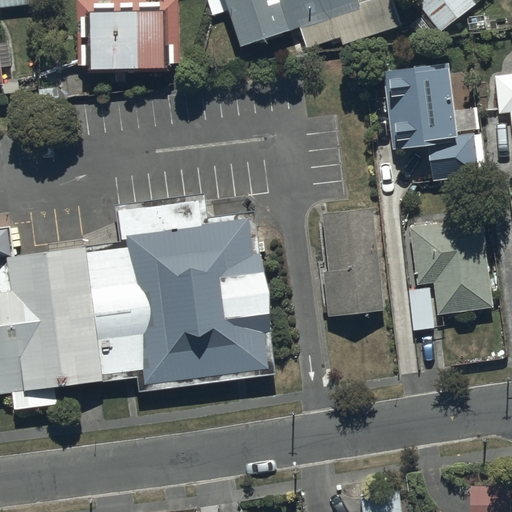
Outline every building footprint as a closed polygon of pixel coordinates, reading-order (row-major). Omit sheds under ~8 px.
[(30,0),(0,0),(0,8),(31,5),(30,0)] [(353,0),(221,0),(222,2),(208,6),(211,20),(229,16),(242,59),(290,44),(289,39),(300,36),(306,54),(340,43),(343,53),(402,33),(390,0),(387,0),(357,10),(353,0)] [(412,0),(441,37),(475,10),(467,0),(412,0)] [(176,3),(79,5),(80,77),(92,77),(92,83),(167,82),(167,78),(177,78),(176,3)] [(0,83),(3,83),(1,68),(12,66),(9,40),(0,41),(0,83)] [(458,142),(450,72),(385,80),(394,157),(429,153),(433,187),(487,181),(483,139),(458,142)] [(511,79),(496,81),(500,120),(511,119),(511,130),(511,79)] [(125,244),(87,249),(103,369),(123,367),(144,364),(146,378),(146,382),(195,376),(196,380),(225,376),(224,374),(224,371),(271,365),(266,329),(274,328),(263,246),(256,247),(252,212),(207,218),(204,196),(120,207),(125,244)] [(369,209),(325,214),(331,273),(327,274),(331,309),(380,304),(369,209)] [(0,388),(12,387),(14,403),(56,398),(55,392),(54,382),(99,376),(104,375),(103,369),(87,249),(87,243),(13,253),(9,224),(0,225),(0,388)] [(484,227),(411,234),(417,294),(407,295),(412,337),(434,335),(432,319),(493,313),(484,227)] [(506,511),(506,478),(470,479),(469,511),(506,511)] [(403,511),(401,484),(359,489),(361,511),(403,511)]
